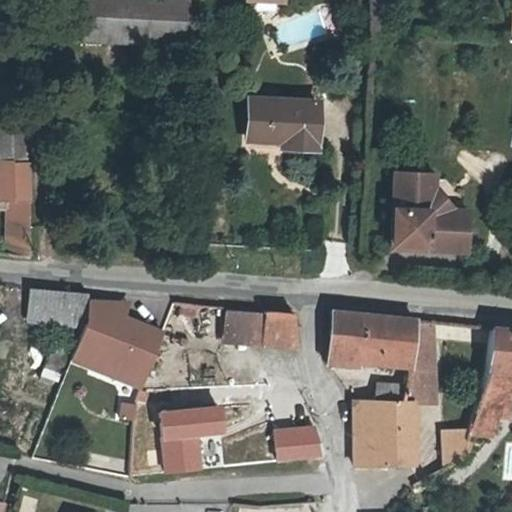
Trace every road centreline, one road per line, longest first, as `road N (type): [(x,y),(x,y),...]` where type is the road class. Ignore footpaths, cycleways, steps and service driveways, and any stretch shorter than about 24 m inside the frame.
road 1 (unclassified): [(0,463),(145,492),(262,480),(334,485)]
road 2 (residential): [(0,270),(307,290)]
road 3 (residential): [(307,290),(511,302)]
road 4 (residential): [(307,290),(305,371),(334,485)]
